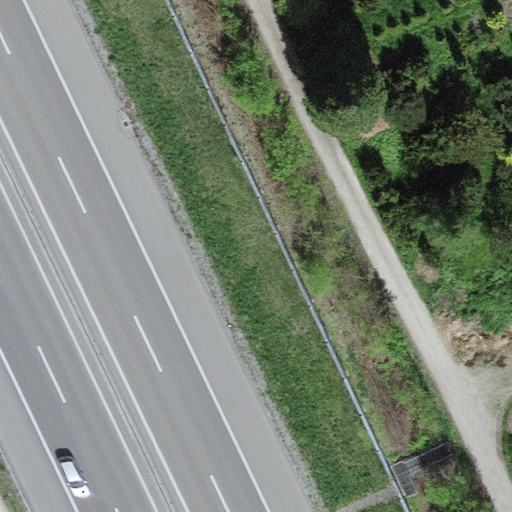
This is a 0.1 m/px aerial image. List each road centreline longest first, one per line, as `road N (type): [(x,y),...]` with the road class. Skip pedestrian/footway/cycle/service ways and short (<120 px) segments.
road 1 (track): [(508,511),(258,0)]
road 2 (motorway): [(228,511),(0,33)]
road 3 (motorway): [(0,266),(117,511)]
